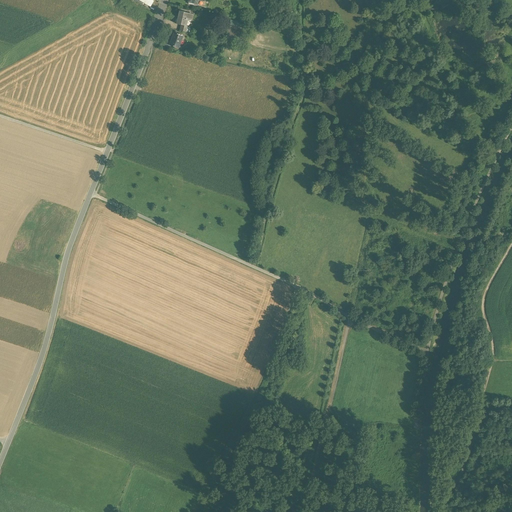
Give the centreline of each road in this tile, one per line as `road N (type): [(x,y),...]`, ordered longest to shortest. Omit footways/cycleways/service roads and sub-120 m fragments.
road 1 (secondary): [(0,462),(41,354),(66,255),(163,0)]
road 2 (track): [(199,511),(260,396),(301,290)]
road 3 (track): [(429,354),(453,270),(511,133)]
road 4 (track): [(351,320),(309,511)]
road 5 (track): [(475,432),(494,355),(485,300),(511,249)]
road 6 (track): [(258,272),(91,195)]
road 7 (track): [(445,511),(475,432),(437,430)]
